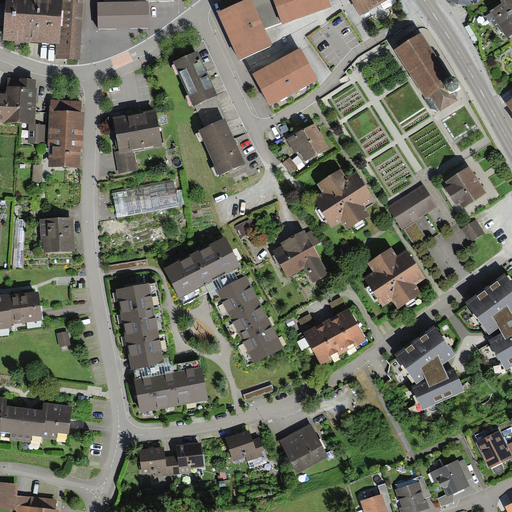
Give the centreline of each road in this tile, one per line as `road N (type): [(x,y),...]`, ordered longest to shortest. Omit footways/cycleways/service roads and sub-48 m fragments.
road 1 (residential): [(119,435),(191,431),(268,410),(361,361),(507,254)]
road 2 (residential): [(89,73),(92,250),(119,435)]
road 3 (tertiary): [(423,0),(511,145)]
road 4 (residential): [(195,12),(251,130)]
road 5 (unclassified): [(89,73),(127,59),(195,12)]
